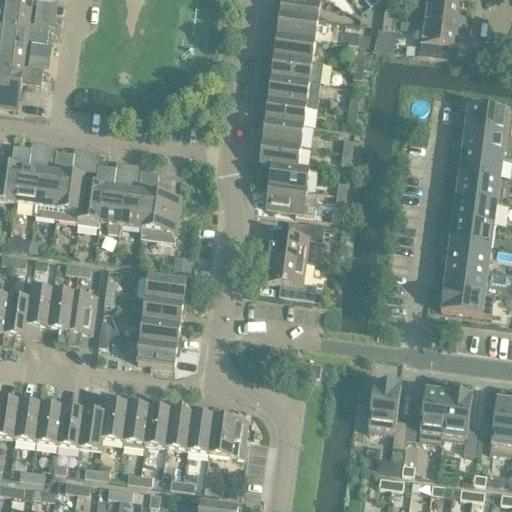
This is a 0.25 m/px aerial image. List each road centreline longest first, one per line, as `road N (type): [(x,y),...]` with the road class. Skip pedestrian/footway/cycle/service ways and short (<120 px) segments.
road 1 (residential): [(0,369),(192,396),(227,387)]
road 2 (residential): [(410,359),(439,136)]
road 3 (residential): [(220,328),(410,359)]
road 4 (residential): [(57,139),(229,161)]
road 5 (residential): [(220,328),(235,223),(229,161)]
road 6 (residential): [(229,161),(250,0)]
road 7 (residential): [(278,511),(286,427),(270,404),(227,387)]
road 8 (residential): [(57,139),(75,0)]
